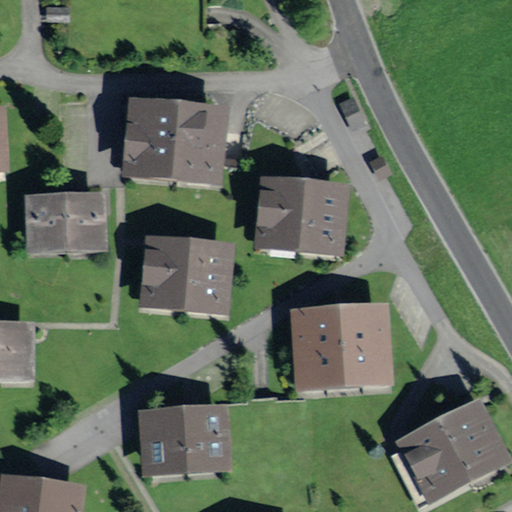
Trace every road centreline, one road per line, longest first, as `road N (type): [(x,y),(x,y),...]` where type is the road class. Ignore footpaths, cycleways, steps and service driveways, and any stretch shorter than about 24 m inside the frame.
road 1 (tertiary): [(361,56),(511,329)]
road 2 (residential): [(397,244),(451,343),(503,374),(511,389)]
road 3 (residential): [(397,244),(304,78)]
